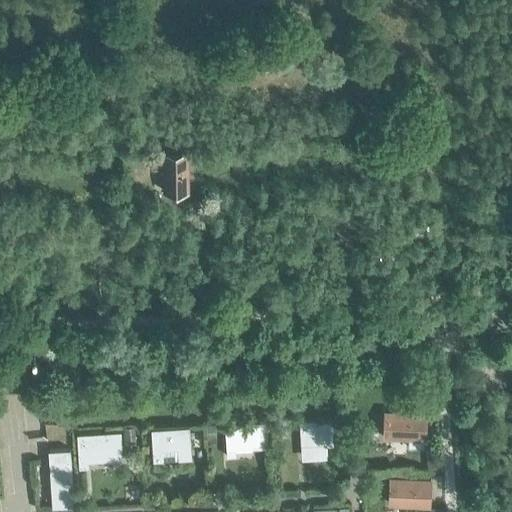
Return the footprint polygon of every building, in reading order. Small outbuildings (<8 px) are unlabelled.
[(274,49),(283,71),(302,63),(293,41),(274,49)] [(164,138),(166,194),(187,193),(185,138),(164,138)] [(392,434),(416,435),(418,413),(384,411),(382,436),(392,437),(392,434)] [(297,420),(299,445),(308,444),(308,441),(333,439),(331,418),(297,420)] [(223,425),(225,450),(234,449),(234,446),(259,444),(257,423),(223,425)] [(153,461),(162,460),(162,451),(185,449),(183,427),(149,430),(151,451),(153,451),(153,461)] [(111,462),(123,462),(121,432),(75,435),(77,456),(111,454),(111,462)] [(48,451),(51,507),(73,505),(69,449),(48,451)] [(396,500),(421,502),(423,480),(388,478),(387,502),(396,503),(396,500)]
